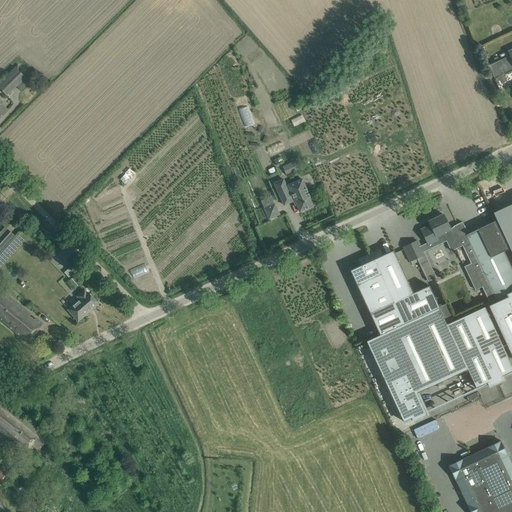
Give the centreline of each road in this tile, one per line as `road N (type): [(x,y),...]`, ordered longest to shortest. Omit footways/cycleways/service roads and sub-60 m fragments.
road 1 (unclassified): [(147,319),(511,152)]
road 2 (unclassified): [(0,172),(147,319)]
road 3 (unclassified): [(0,399),(147,319)]
road 4 (unclassified): [(499,412),(426,447),(456,511)]
